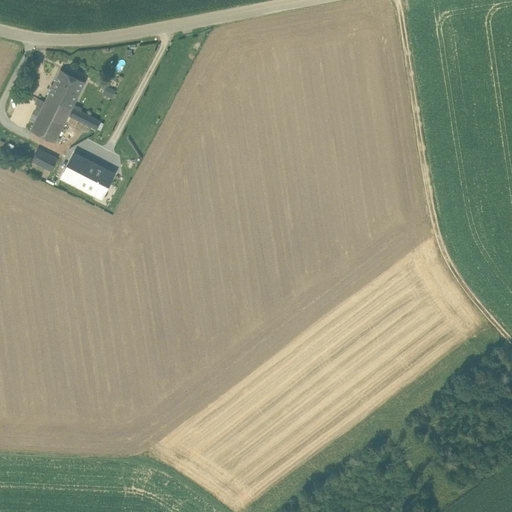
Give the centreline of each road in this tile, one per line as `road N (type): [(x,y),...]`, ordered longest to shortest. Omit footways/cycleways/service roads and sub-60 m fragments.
road 1 (track): [(511,340),(438,242),(397,0)]
road 2 (unclassified): [(0,27),(104,36),(305,0)]
road 3 (track): [(0,452),(146,458),(232,511)]
